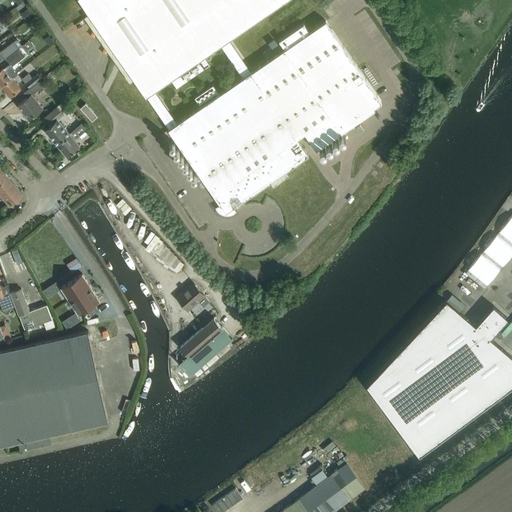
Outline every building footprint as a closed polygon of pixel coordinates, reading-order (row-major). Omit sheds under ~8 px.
[(326,20),(309,31),(303,23),(279,40),(284,48),(251,70),(250,71),(228,39),(283,0),(79,0),(99,28),(145,95),(168,127),(167,128),(220,204),(215,207),(217,209),(218,211),(221,213),(224,214),(228,214),(231,214),(233,213),(235,211),(236,210),(232,206),(234,205),(230,199),(238,194),(242,199),(308,153),(297,137),(304,131),(316,148),(374,108),(373,106),(381,100),(326,20)] [(26,19),(32,14),(28,8),(21,12),(26,19)] [(5,58),(19,47),(14,40),(0,50),(0,49),(0,54),(2,53),(5,58)] [(25,51),(33,45),(28,40),(21,45),(25,51)] [(0,82),(2,84),(12,75),(17,72),(12,65),(25,55),(19,47),(5,58),(8,62),(0,68),(0,82)] [(42,77),(37,72),(31,77),(28,72),(21,78),(29,87),(37,81),(42,77)] [(10,94),(18,88),(21,86),(12,75),(2,84),(10,94)] [(29,118),(37,112),(42,107),(31,94),(42,86),(37,81),(29,87),(23,92),(27,97),(18,104),(29,118)] [(88,97),(98,110),(104,106),(94,92),(88,97)] [(92,120),(97,115),(85,102),(80,107),(92,120)] [(69,133),(57,118),(63,113),(57,106),(41,119),(47,126),(44,129),(57,144),(69,133)] [(66,155),(79,145),(74,139),(86,129),(81,122),(69,133),(57,144),(66,155)] [(22,192),(8,176),(0,182),(0,192),(2,191),(11,201),(22,192)] [(482,251),(491,259),(502,247),(493,238),(482,251)] [(69,268),(81,260),(77,255),(66,263),(69,268)] [(16,273),(3,279),(6,287),(20,281),(16,273)] [(74,278),(62,286),(66,292),(70,298),(90,285),(82,273),(74,278)] [(56,281),(43,289),(47,296),(60,288),(59,287),(56,281)] [(205,295),(194,282),(183,292),(182,291),(176,296),(188,309),(205,295)] [(4,294),(0,284),(0,301),(3,309),(15,305),(10,292),(4,294)] [(90,285),(70,298),(79,311),(98,298),(90,285)] [(29,310),(21,287),(10,291),(10,292),(15,305),(16,305),(25,329),(28,328),(25,321),(31,319),(34,325),(43,322),(46,328),(54,326),(52,319),(46,304),(29,310)] [(446,299),(366,384),(413,447),(419,455),(511,385),(511,356),(490,337),(496,330),(498,331),(499,330),(500,328),(499,327),(505,321),(507,318),(507,317),(506,316),(494,305),(493,304),(492,305),(490,308),(483,315),(475,324),(446,299)] [(76,312),(63,320),(67,326),(80,318),(79,317),(76,312)] [(189,374),(231,337),(222,327),(222,326),(214,316),(180,345),(187,354),(178,362),(189,374)] [(103,332),(106,340),(116,336),(113,328),(103,332)] [(40,443),(38,434),(108,418),(88,329),(78,332),(0,348),(0,442),(19,438),(21,447),(40,443)] [(319,459),(322,464),(330,459),(327,454),(319,459)] [(324,468),(334,462),(332,459),(322,465),(324,468)] [(277,511),(329,511),(364,487),(346,461),(277,511)] [(245,478),(250,486),(256,482),(251,474),(245,478)] [(216,511),(220,511),(242,496),(234,487),(211,504),(216,511)]
